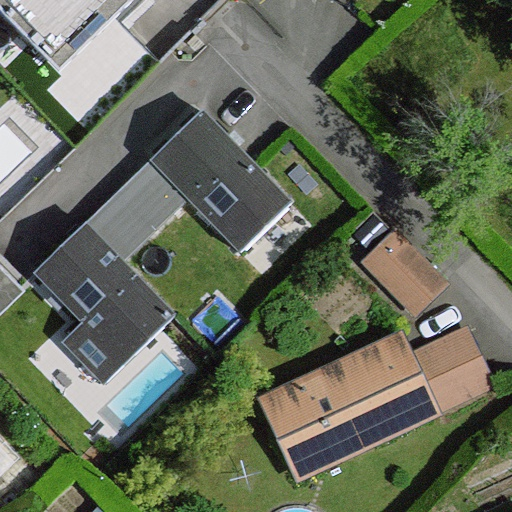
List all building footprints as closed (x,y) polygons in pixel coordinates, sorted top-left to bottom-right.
[(0,0),(0,9),(69,77),(144,0),(0,0)] [(204,110),(151,160),(246,254),(297,205),(204,110)] [(86,228),(35,277),(79,323),(60,342),(107,391),(178,322),(86,228)] [(392,248),(373,266),(418,313),(446,285),(400,240),(392,248)] [(471,331),(413,358),(438,414),(497,387),(471,331)] [(347,389),(413,358),(405,340),(338,371),(347,389)] [(338,371),(267,403),(293,460),(331,442),(340,460),(438,414),(413,358),(347,389),(338,371)]
